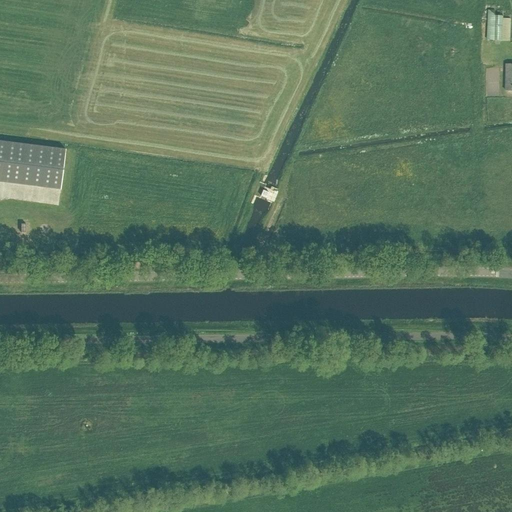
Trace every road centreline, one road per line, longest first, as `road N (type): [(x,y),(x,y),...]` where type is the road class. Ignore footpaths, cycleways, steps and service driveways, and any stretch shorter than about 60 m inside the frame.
road 1 (tertiary): [(511,272),(0,278)]
road 2 (unclassified): [(511,338),(0,341)]
